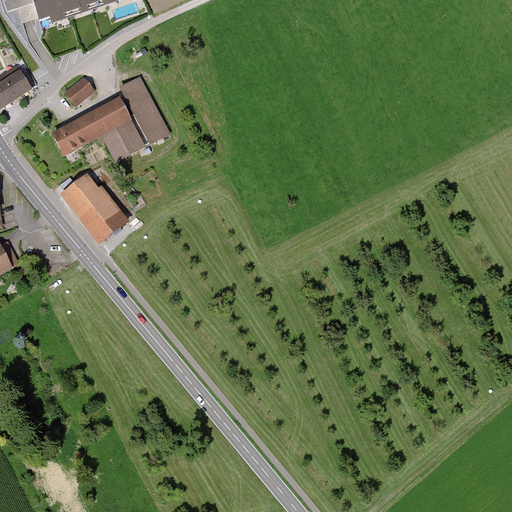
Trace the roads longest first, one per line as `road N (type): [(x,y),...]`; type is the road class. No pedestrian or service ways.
road 1 (secondary): [(298,511),(0,147)]
road 2 (residential): [(0,140),(79,65),(135,31)]
